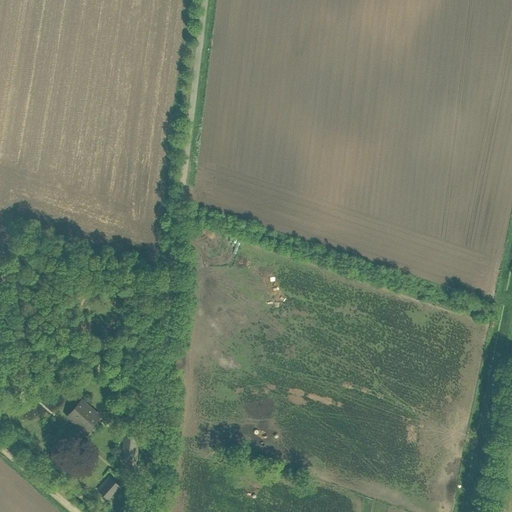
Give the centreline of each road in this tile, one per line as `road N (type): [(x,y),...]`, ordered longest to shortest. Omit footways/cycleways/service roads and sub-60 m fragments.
road 1 (unclassified): [(142,511),(204,0)]
road 2 (track): [(470,511),(511,312)]
